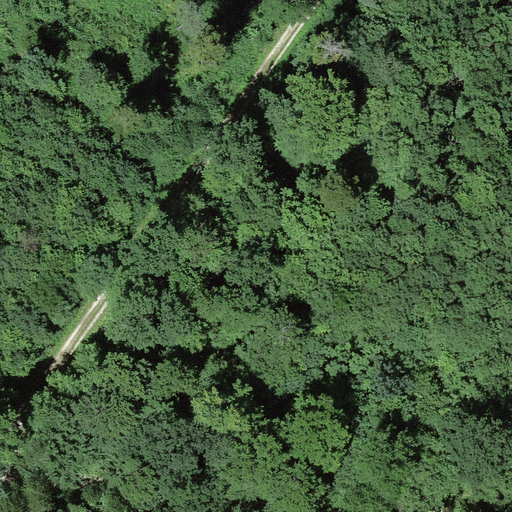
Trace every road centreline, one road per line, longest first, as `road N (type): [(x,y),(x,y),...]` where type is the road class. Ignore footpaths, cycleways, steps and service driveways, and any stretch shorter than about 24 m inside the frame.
road 1 (track): [(0,427),(310,0)]
road 2 (track): [(0,492),(37,478),(239,511)]
